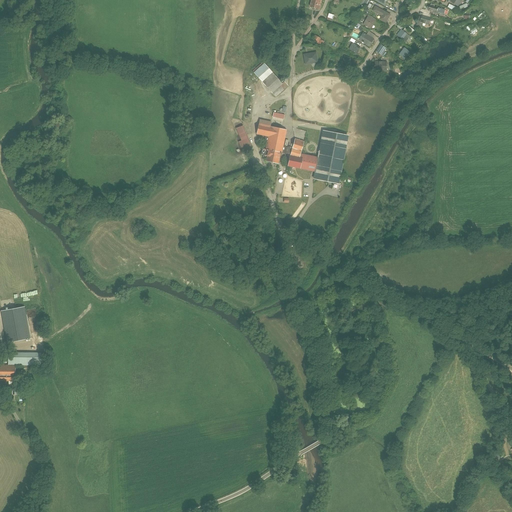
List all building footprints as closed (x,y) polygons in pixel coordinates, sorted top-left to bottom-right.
[(322,0),(311,0),(309,7),(319,10),(322,0)] [(430,5),(429,10),(444,15),(445,11),(438,8),(438,7),(430,5)] [(391,16),(375,6),(372,11),(381,17),(379,20),(386,24),(391,16)] [(363,24),(372,29),(378,19),(369,14),(363,24)] [(419,15),(416,26),(421,28),(422,25),(428,27),(431,19),(419,15)] [(401,30),(396,36),(405,43),(410,38),(406,35),(408,32),(405,29),(402,32),(401,30)] [(363,34),(358,41),(367,46),(371,39),(363,34)] [(317,35),(314,42),(324,45),(326,40),(322,39),(323,37),(317,35)] [(353,43),(348,49),(356,54),(360,47),(353,43)] [(382,44),(378,51),(384,55),(389,48),(382,44)] [(398,55),(405,61),(411,54),(404,48),(398,55)] [(304,55),(306,65),(318,63),(317,53),(304,55)] [(342,54),(339,62),(349,66),(351,58),(342,54)] [(386,62),(373,62),(373,71),(386,71),(386,62)] [(280,85),(262,64),(252,73),(274,98),(287,87),(283,83),(280,85)] [(274,112),(272,120),(283,122),(286,108),(283,107),(281,114),(274,112)] [(282,154),(287,127),(259,121),(257,134),(269,136),(267,148),(263,147),(262,154),(268,155),(267,160),(280,163),(282,154)] [(245,148),(245,149),(251,146),(248,138),(247,138),(242,126),(236,128),(242,141),(239,143),(242,149),(245,148)] [(338,185),(347,136),(322,131),(317,159),(300,156),(302,143),(291,142),(289,155),(287,167),(313,172),(312,181),(338,185)] [(30,338),(24,307),(1,311),(7,342),(30,338)] [(16,381),(16,365),(10,365),(8,365),(0,364),(0,381),(10,381),(16,381)] [(15,385),(16,381),(10,381),(10,386),(9,386),(8,392),(13,392),(13,394),(21,395),(21,388),(19,388),(19,385),(15,385)]
